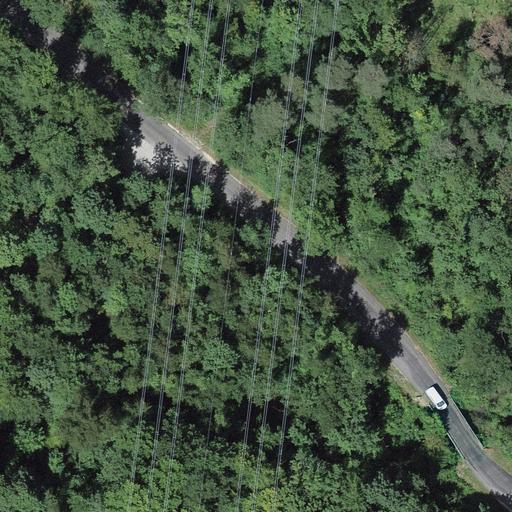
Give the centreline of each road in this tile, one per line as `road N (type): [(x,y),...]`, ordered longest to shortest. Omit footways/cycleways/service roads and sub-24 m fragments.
road 1 (unclassified): [(511,487),(474,454),(439,398),(320,270),(0,0)]
road 2 (track): [(173,148),(0,236)]
